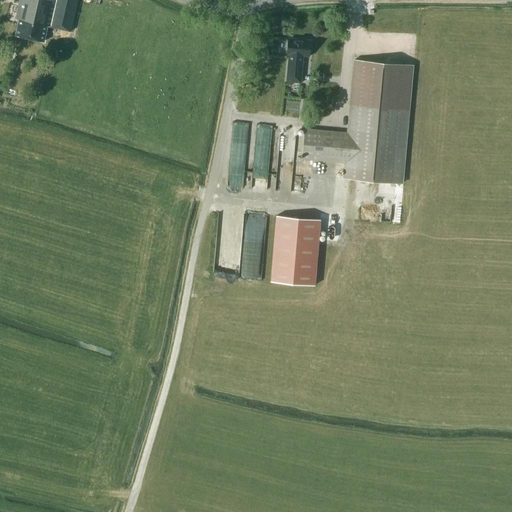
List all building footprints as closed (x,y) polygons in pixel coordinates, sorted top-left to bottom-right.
[(19,0),(19,2),(18,10),(15,19),(19,20),(15,35),(44,42),(47,26),(71,32),(77,0),(19,0)] [(297,39),(288,38),(286,55),(289,55),(286,83),(301,84),(303,57),(310,57),(311,40),(297,39)] [(409,110),(413,65),(354,59),(350,105),(352,105),(350,132),(305,129),(302,159),(347,163),(346,177),(343,177),(403,183),(403,182),(401,182),(407,110),(409,110)] [(273,152),(273,124),(258,124),(258,152),(273,152)] [(283,126),(282,136),(295,136),(295,126),(283,126)] [(276,215),(271,281),(315,285),(320,219),(276,215)] [(244,246),(217,245),(216,275),(242,277),(244,246)]
